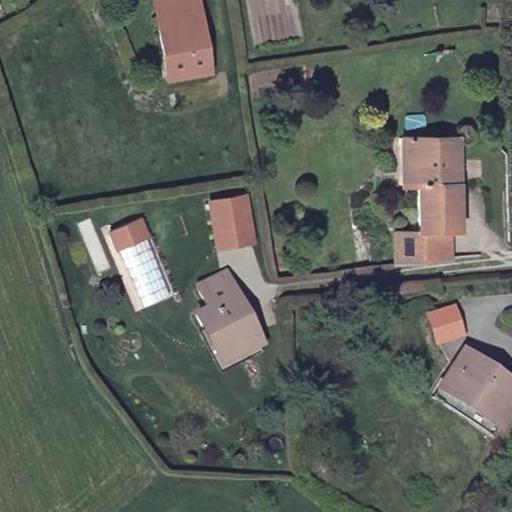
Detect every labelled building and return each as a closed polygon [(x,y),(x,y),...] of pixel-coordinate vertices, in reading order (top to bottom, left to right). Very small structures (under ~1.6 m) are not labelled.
[(185,54),(187,77),(224,70),(210,0),(168,0),(177,55),(185,54)] [(407,227),(407,257),(454,251),(455,225),(470,226),(470,183),(465,182),(466,155),(469,155),(469,133),(424,132),(424,183),(430,183),(430,227),(407,227)] [(424,132),(411,132),(410,182),(424,183),(424,132)] [(264,237),(257,195),(221,201),(228,242),(264,237)] [(125,254),(152,239),(145,222),(115,236),(125,254)] [(180,296),(152,239),(125,254),(151,309),(180,296)] [(230,355),(250,345),(268,336),(233,273),(207,286),(219,308),(207,315),(230,355)] [(256,356),(250,345),(230,355),(237,366),(256,356)] [(511,399),(511,368),(478,348),(466,367),(461,362),(451,377),(506,408),(511,399)]
